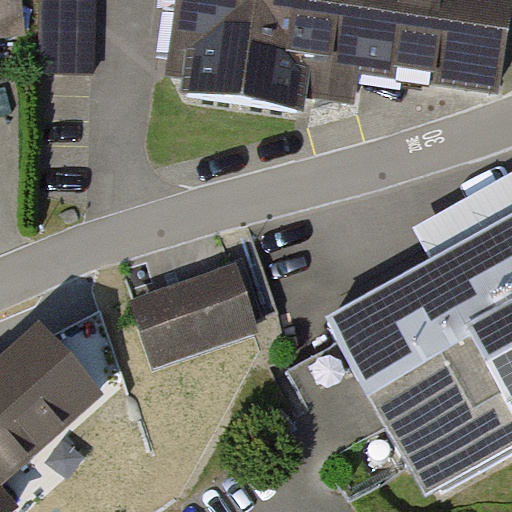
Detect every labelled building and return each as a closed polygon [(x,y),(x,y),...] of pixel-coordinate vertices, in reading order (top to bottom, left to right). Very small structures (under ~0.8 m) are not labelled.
[(0,0),(0,34),(33,34),(32,0),(0,0)] [(509,0),(185,0),(173,77),(192,80),(189,97),(299,114),(301,97),(352,105),(357,73),(495,94),(509,0)] [(511,456),(511,239),(320,346),(413,511),(511,456)] [(125,306),(145,372),(250,341),(230,274),(125,306)] [(0,511),(9,511),(0,501),(0,487),(96,401),(42,341),(0,378),(0,511)]
